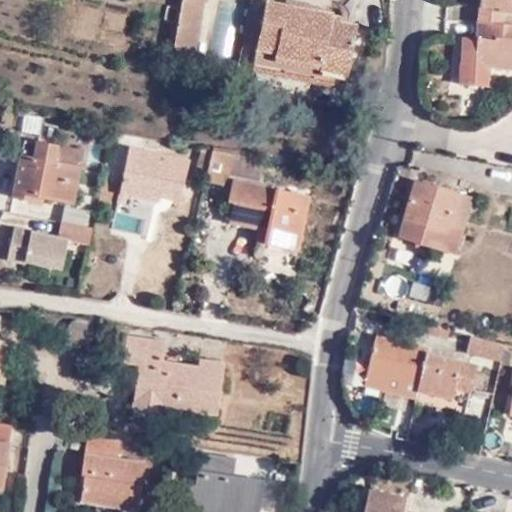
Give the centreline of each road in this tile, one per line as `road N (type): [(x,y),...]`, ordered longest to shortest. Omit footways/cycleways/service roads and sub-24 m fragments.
road 1 (residential): [(321,439),(327,350),(387,122),(404,0)]
road 2 (residential): [(321,439),(511,479)]
